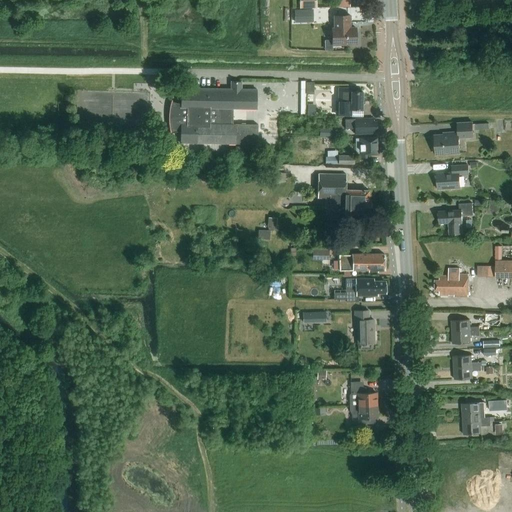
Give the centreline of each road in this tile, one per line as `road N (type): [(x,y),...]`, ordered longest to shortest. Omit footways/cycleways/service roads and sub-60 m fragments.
road 1 (primary): [(407,305),(394,77)]
road 2 (residential): [(394,77),(186,73)]
road 3 (primary): [(416,511),(407,305)]
